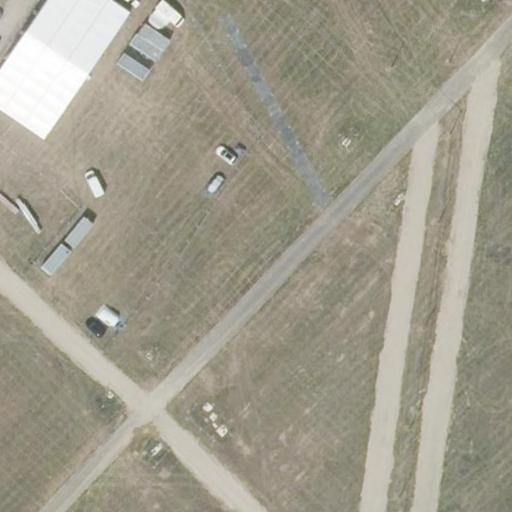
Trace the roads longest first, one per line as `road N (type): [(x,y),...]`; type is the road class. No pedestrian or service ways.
road 1 (track): [(50,511),(511,28)]
road 2 (track): [(483,58),(422,511)]
road 3 (track): [(371,511),(427,117)]
road 4 (track): [(0,274),(250,511)]
